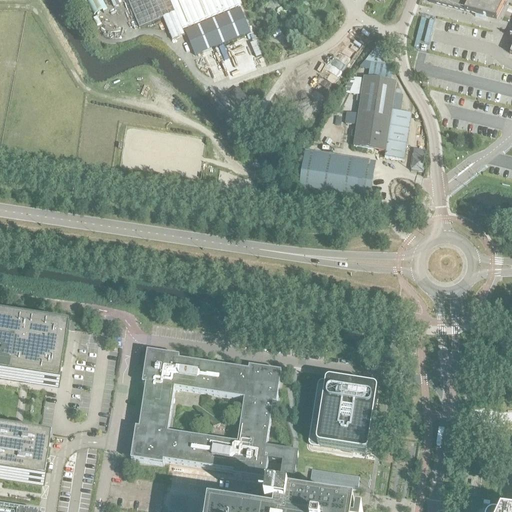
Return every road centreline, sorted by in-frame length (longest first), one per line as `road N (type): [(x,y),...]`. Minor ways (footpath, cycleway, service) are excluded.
road 1 (tertiary): [(326,257),(0,210)]
road 2 (unclassified): [(138,339),(389,377),(450,378)]
road 3 (track): [(440,191),(377,162),(308,152),(272,178),(204,158)]
road 4 (residential): [(443,238),(434,138),(403,75),(396,35),(411,0)]
road 5 (residential): [(51,511),(65,453),(77,444),(111,445),(127,352),(138,339)]
road 6 (unclassified): [(0,295),(127,317),(138,339)]
road 7 (unclassified): [(450,378),(434,511)]
